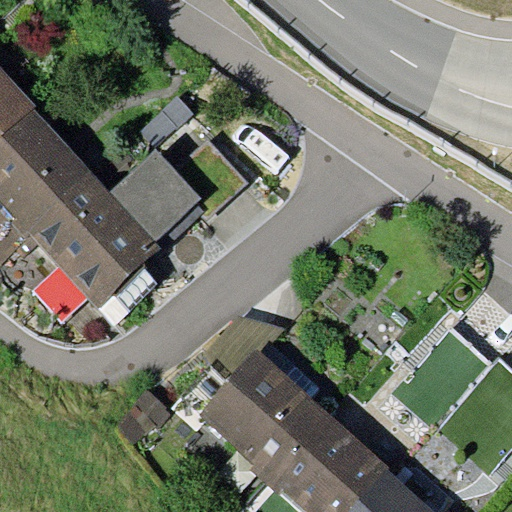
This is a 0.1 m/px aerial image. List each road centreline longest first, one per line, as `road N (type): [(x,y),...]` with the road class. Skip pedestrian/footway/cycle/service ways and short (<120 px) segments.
road 1 (residential): [(369,143),(231,291),(166,344),(101,368),(23,356),(0,338)]
road 2 (residential): [(369,143),(149,0)]
road 3 (residential): [(511,98),(437,79),(328,0)]
road 4 (residential): [(511,231),(369,143)]
